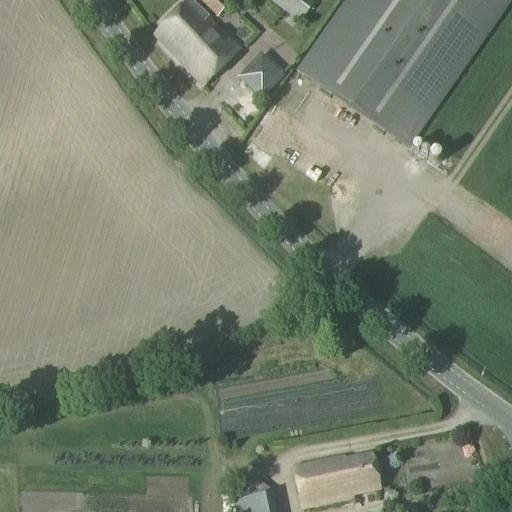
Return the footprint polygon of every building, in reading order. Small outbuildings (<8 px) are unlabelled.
[(221,0),(195,0),(217,21),(230,8),(221,0)] [(304,0),(262,0),(300,27),(314,7),(304,0)] [(350,0),(299,75),(406,150),(510,0),(350,0)] [(188,2),(152,39),(203,89),(239,52),(188,2)] [(260,56),(237,81),(261,104),(284,79),(260,56)] [(251,151),(325,192),(346,154),(273,113),(251,151)] [(511,224),(497,219),(492,232),(511,240),(511,239),(511,224)] [(342,461),(293,470),(301,511),(305,511),(352,503),(352,500),(379,494),(372,457),(343,462),(342,461)] [(273,511),(271,498),(238,504),(239,511),(273,511)]
